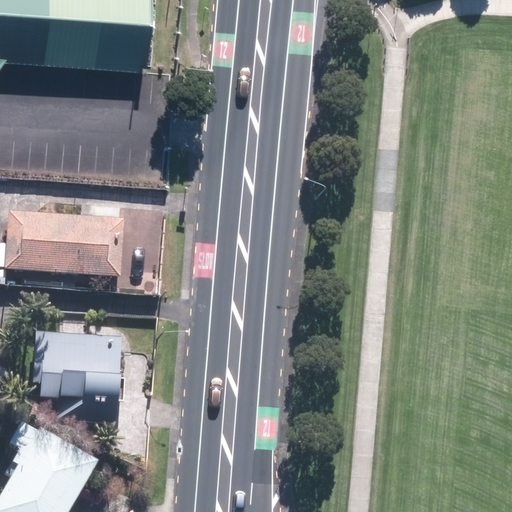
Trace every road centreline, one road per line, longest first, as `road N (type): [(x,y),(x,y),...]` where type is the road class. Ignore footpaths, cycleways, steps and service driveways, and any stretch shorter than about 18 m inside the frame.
road 1 (secondary): [(231,390),(264,0)]
road 2 (secondary): [(195,511),(231,390)]
road 3 (secondary): [(231,390),(249,511)]
